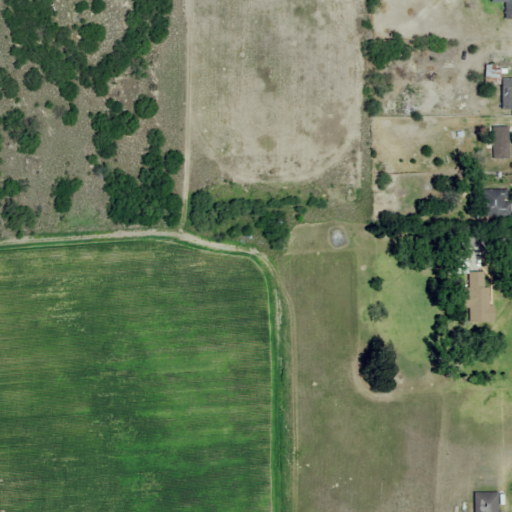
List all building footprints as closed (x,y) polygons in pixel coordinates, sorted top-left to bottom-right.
[(511,0),(501,0),(502,20),(511,19),(511,0)] [(497,84),(497,65),(482,65),(482,84),(497,84)] [(490,159),(506,159),(506,127),(490,127),(490,159)] [(508,216),(508,190),(479,190),(479,216),(508,216)] [(465,274),(465,259),(451,259),(451,274),(465,274)] [(464,273),(465,307),(467,307),(467,323),(487,323),(487,272),(464,273)] [(472,493),(471,511),(496,511),(497,493),(472,493)]
